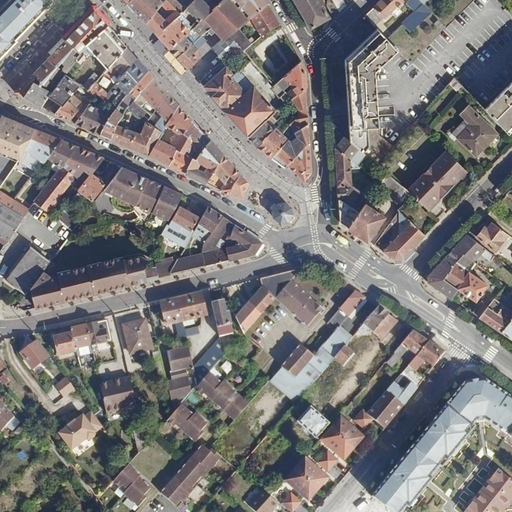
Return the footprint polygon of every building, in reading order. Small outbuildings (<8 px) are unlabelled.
[(0,57),(15,43),(12,40),(51,2),(49,0),(1,0),(0,1),(0,57)] [(128,0),(126,1),(145,22),(162,4),(158,0),(128,0)] [(145,22),(157,36),(176,17),(185,8),(194,0),(178,0),(177,2),(174,0),(165,0),(166,0),(162,4),(145,22)] [(202,19),(211,10),(202,0),(194,0),(185,8),(196,20),(190,26),(192,28),(196,24),(202,19)] [(247,21),(267,4),(264,0),(221,0),(211,10),(202,19),(210,28),(213,30),(228,36),(236,29),(247,21)] [(293,0),(310,28),(328,17),(320,4),(322,3),(320,0),(293,0)] [(338,12),(331,0),(326,0),(326,6),(333,18),(338,12)] [(342,0),(331,0),(338,12),(346,5),(342,0)] [(402,0),(381,0),(373,8),(383,17),(384,18),(403,0),(402,0)] [(410,0),(409,2),(417,10),(423,4),(424,3),(420,0),(410,0)] [(262,35),(278,22),(267,4),(247,21),(249,23),(251,21),(262,35)] [(417,10),(402,24),(410,32),(431,13),(423,4),(417,10)] [(88,42),(111,20),(96,7),(89,15),(75,29),(71,34),(65,40),(62,37),(48,51),(51,54),(49,57),(47,58),(65,74),(66,73),(79,54),(73,46),(79,40),(83,45),(88,42)] [(383,17),(373,8),(364,16),(374,25),(383,17)] [(73,26),(75,29),(89,15),(86,13),(73,26)] [(157,36),(169,50),(188,31),(176,17),(157,36)] [(202,19),(196,24),(204,33),(210,28),(202,19)] [(88,42),(109,65),(132,45),(111,20),(88,42)] [(377,29),(380,32),(386,38),(392,33),(382,23),(376,28),(377,29)] [(213,30),(210,28),(204,33),(196,40),(176,58),(188,70),(200,60),(194,52),(199,49),(198,47),(204,43),(202,41),(207,37),(206,36),(213,30)] [(228,36),(238,47),(243,52),(250,45),(236,29),(228,36)] [(169,50),(176,58),(196,40),(188,31),(169,50)] [(352,145),(357,149),(377,166),(393,149),(378,135),(376,112),(376,103),(374,74),(398,51),(386,38),(380,32),(363,47),(347,62),(350,104),(350,114),(352,145)] [(238,47),(228,36),(212,48),(223,60),(227,57),(238,47)] [(116,71),(121,75),(141,56),(132,45),(109,65),(103,72),(109,77),(116,71)] [(227,57),(239,70),(251,61),(243,52),(238,47),(227,57)] [(106,94),(103,98),(109,101),(117,106),(118,105),(153,68),(141,56),(121,75),(106,94)] [(65,74),(47,58),(32,73),(36,76),(23,97),(41,106),(47,97),(51,92),(52,93),(65,74)] [(305,72),(301,61),(277,84),(280,88),(289,79),(293,83),(283,92),(279,97),(284,103),(289,97),(295,93),(306,88),(305,72)] [(127,107),(133,99),(158,75),(153,68),(118,105),(125,110),(127,107)] [(274,112),(239,72),(231,79),(228,76),(230,75),(231,72),(227,69),(225,69),(204,87),(228,114),(248,135),(264,121),(274,112)] [(36,76),(32,73),(14,92),(23,97),(36,76)] [(47,97),(61,105),(71,93),(75,89),(78,84),(66,73),(65,74),(52,93),(51,92),(47,97)] [(150,115),(154,109),(171,88),(158,75),(133,99),(145,110),(150,115)] [(511,81),(484,110),(506,133),(511,126),(511,81)] [(96,93),(101,96),(103,98),(106,94),(94,83),(91,87),(96,92),(96,93)] [(78,84),(75,89),(84,95),(88,90),(78,84)] [(280,88),(277,84),(274,86),(271,89),(279,97),(283,92),(280,88)] [(95,95),(96,93),(96,92),(91,87),(88,90),(95,95)] [(162,116),(154,127),(162,132),(166,125),(182,103),(171,88),(154,109),(162,116)] [(295,93),(289,97),(298,117),(294,119),(289,125),(298,134),(308,124),(306,88),(295,93)] [(54,114),(74,123),(85,108),(71,93),(61,105),(54,114)] [(74,123),(87,130),(99,110),(102,111),(106,105),(103,104),(105,102),(107,103),(109,101),(103,98),(101,96),(94,107),(88,104),(85,108),(74,123)] [(140,119),(145,110),(133,99),(127,107),(140,119)] [(149,155),(168,164),(177,147),(181,151),(189,136),(184,134),(195,118),(182,103),(166,125),(177,131),(169,145),(158,139),(149,155)] [(98,135),(110,139),(115,127),(125,110),(118,105),(117,106),(111,116),(98,135)] [(497,135),(467,105),(459,113),(465,118),(451,133),(476,157),(497,135)] [(280,106),(276,110),(280,114),(284,110),(281,107),(280,106)] [(87,130),(98,135),(111,116),(102,111),(99,110),(87,130)] [(22,124),(0,114),(0,149),(19,157),(23,151),(33,133),(20,127),(22,124)] [(189,136),(181,151),(194,159),(215,137),(195,118),(184,134),(189,136)] [(247,137),(256,147),(274,131),(264,121),(248,135),(247,137)] [(129,147),(149,155),(158,139),(162,132),(154,127),(145,122),(138,132),(133,130),(129,147)] [(285,168),(288,165),(309,142),(308,124),(298,134),(303,139),(297,145),(291,140),(272,159),(285,168)] [(110,139),(129,147),(133,130),(115,127),(110,139)] [(35,129),(33,133),(23,151),(41,163),(45,157),(60,139),(35,129)] [(256,147),(265,153),(282,133),(276,129),(274,131),(256,147)] [(265,153),(272,159),(291,140),(282,133),(265,153)] [(184,172),(205,183),(230,153),(215,137),(194,159),(184,172)] [(344,138),(335,149),(349,160),(357,149),(352,145),(348,141),(344,138)] [(75,147),(60,139),(45,157),(60,166),(75,147)] [(309,142),(288,165),(304,181),(311,172),(309,142)] [(103,158),(75,147),(60,166),(33,200),(47,211),(75,176),(77,177),(83,170),(90,175),(90,174),(93,170),(102,160),(103,158)] [(168,164),(184,172),(194,159),(181,151),(177,147),(168,164)] [(334,148),(337,186),(352,185),(351,168),(359,168),(349,160),(335,149),(334,148)] [(414,185),(407,191),(411,195),(429,211),(434,205),(447,191),(466,172),(445,151),(414,185)] [(230,153),(205,183),(210,185),(217,174),(225,181),(219,190),(229,195),(241,196),(253,183),(230,153)] [(108,163),(102,160),(93,170),(99,174),(108,163)] [(127,171),(120,168),(102,191),(109,195),(168,222),(181,195),(127,171)] [(104,184),(90,174),(90,175),(56,218),(71,231),(75,227),(78,223),(67,214),(82,195),(91,202),(104,184)] [(386,174),(374,191),(384,193),(400,207),(411,195),(407,191),(386,174)] [(337,186),(338,199),(349,207),(358,195),(367,202),(370,198),(352,185),(337,186)] [(0,193),(0,204),(5,207),(11,200),(0,193)] [(339,223),(348,229),(359,213),(349,207),(338,199),(339,223)] [(26,210),(11,200),(5,207),(20,217),(26,210)] [(277,204),(272,211),(274,219),(281,222),(288,221),(292,214),(290,208),(285,203),(277,204)] [(0,204),(0,240),(4,243),(20,217),(5,207),(0,204)] [(359,213),(348,229),(367,241),(383,217),(365,204),(359,213)] [(197,217),(179,207),(169,226),(179,231),(183,225),(191,229),(197,217)] [(221,217),(206,207),(198,222),(206,227),(198,239),(204,242),(221,217)] [(372,245),(382,251),(398,235),(398,212),(372,245)] [(398,235),(382,251),(394,260),(402,260),(424,237),(398,212),(398,235)] [(227,220),(221,217),(204,242),(210,245),(227,220)] [(470,231),(466,236),(475,243),(478,240),(494,252),(507,235),(492,223),(486,230),(484,228),(477,237),(470,231)] [(262,243),(234,225),(227,234),(226,233),(218,245),(233,246),(219,249),(218,248),(202,251),(201,253),(204,266),(254,254),(262,243)] [(453,249),(470,261),(471,262),(479,254),(489,262),(493,257),(475,243),(466,236),(459,242),(453,249)] [(29,247),(5,281),(25,295),(29,289),(37,278),(49,262),(29,247)] [(457,291),(469,273),(464,271),(454,263),(456,261),(465,268),(470,261),(453,249),(440,262),(426,276),(427,283),(430,285),(451,300),(457,291)] [(170,275),(204,266),(201,253),(178,258),(177,261),(169,273),(170,275)] [(33,307),(74,298),(87,277),(114,270),(148,260),(135,254),(37,278),(29,289),(33,307)] [(118,287),(159,278),(157,265),(144,268),(148,260),(114,270),(118,287)] [(159,278),(170,275),(169,273),(177,261),(157,265),(159,278)] [(74,298),(118,287),(114,270),(87,277),(74,298)] [(286,281),(295,271),(253,281),(256,288),(239,304),(240,308),(232,312),(243,333),(270,300),(286,281)] [(486,285),(469,273),(457,291),(474,303),(486,285)] [(317,308),(286,281),(270,300),(302,327),(315,312),(314,311),(317,308)] [(295,347),(266,381),(291,402),(315,375),(325,363),(335,351),(347,338),(335,328),(343,319),(346,321),(364,301),(350,292),(323,322),(334,332),(309,359),(295,347)] [(201,293),(160,303),(166,324),(206,314),(201,293)] [(222,301),(211,304),(219,337),(233,334),(228,314),(225,314),(222,301)] [(472,314),(478,318),(485,310),(480,305),(472,314)] [(478,318),(500,333),(511,319),(511,315),(502,306),(494,315),(492,313),(494,308),(490,305),(485,310),(478,318)] [(388,315),(377,307),(357,331),(360,334),(366,328),(372,333),(376,329),(388,315)] [(388,315),(376,329),(379,331),(381,328),(386,332),(397,321),(388,315)] [(511,319),(500,333),(511,341),(511,340),(511,319)] [(128,353),(152,348),(156,363),(161,362),(155,336),(149,337),(144,320),(122,326),(128,353)] [(102,323),(82,328),(86,348),(107,343),(102,323)] [(197,326),(184,330),(186,337),(199,334),(197,326)] [(86,348),(82,328),(65,332),(67,337),(70,351),(86,348)] [(424,342),(408,331),(381,362),(386,366),(402,348),(412,356),(424,342)] [(347,338),(335,351),(346,360),(359,345),(348,336),(347,338)] [(70,351),(67,337),(50,341),(54,358),(71,354),(70,351)] [(219,338),(193,366),(198,384),(207,374),(224,354),(219,338)] [(35,340),(19,352),(31,369),(46,356),(35,340)] [(440,353),(424,342),(412,356),(403,366),(410,371),(418,361),(427,368),(440,353)] [(198,384),(193,366),(189,348),(170,352),(174,367),(176,366),(178,377),(166,380),(170,397),(184,394),(184,397),(191,390),(198,384)] [(226,360),(221,368),(228,373),(234,365),(226,360)] [(127,374),(98,381),(105,409),(134,402),(127,374)] [(198,384),(191,390),(199,397),(201,395),(206,398),(219,383),(211,376),(208,379),(207,374),(198,384)] [(65,376),(53,385),(62,396),(74,387),(65,376)] [(466,381),(371,495),(393,511),(400,511),(407,504),(414,496),(416,498),(425,487),(422,484),(442,458),(444,460),(470,432),(467,430),(476,419),(480,419),(484,419),(500,430),(503,427),(511,434),(511,439),(511,399),(485,381),(476,381),(466,381)] [(385,391),(402,405),(416,387),(408,381),(401,391),(391,384),(385,391)] [(223,387),(219,383),(206,398),(221,411),(236,394),(225,385),(223,387)] [(372,418),(384,428),(402,405),(385,391),(366,413),(372,418)] [(334,417),(309,395),(293,412),(300,418),(302,416),(320,432),(334,417)] [(241,399),(226,416),(232,420),(246,403),(241,399)] [(174,427),(177,424),(180,428),(190,416),(182,409),(179,411),(178,406),(173,411),(166,420),(174,427)] [(366,413),(360,409),(352,418),(363,428),(372,418),(366,413)] [(0,432),(9,423),(0,415),(0,432)] [(338,415),(328,427),(352,448),(362,437),(338,415)] [(190,416),(180,428),(194,443),(202,433),(200,431),(205,424),(197,417),(194,419),(190,416)] [(70,422),(61,430),(62,432),(56,438),(69,454),(93,435),(80,418),(72,424),(70,422)] [(141,427),(133,430),(138,452),(145,444),(141,427)] [(352,448),(328,427),(318,438),(342,459),(352,448)] [(193,461),(207,473),(219,458),(210,449),(208,452),(201,446),(193,455),(197,457),(193,461)] [(322,450),(317,456),(328,465),(333,459),(322,450)] [(301,456),(291,467),(316,488),(326,476),(301,456)] [(328,465),(317,456),(312,462),(323,471),(328,465)] [(187,462),(180,471),(193,482),(198,478),(200,480),(207,473),(193,461),(190,464),(187,462)] [(316,488),(291,467),(281,479),(306,500),(316,488)] [(122,491),(131,482),(135,477),(128,470),(125,473),(121,469),(109,484),(115,490),(118,487),(122,491)] [(461,511),(499,511),(511,497),(511,481),(494,470),(461,511)] [(176,481),(172,485),(185,497),(192,489),(189,487),(193,482),(180,471),(173,479),(176,481)] [(134,485),(131,482),(122,491),(119,495),(133,508),(142,498),(139,496),(145,489),(137,482),(134,485)] [(185,497),(172,485),(169,488),(167,486),(159,494),(173,506),(178,501),(180,503),(185,497)] [(254,511),(268,494),(260,487),(246,504),(254,511)] [(286,491),(276,501),(288,511),(298,501),(286,491)] [(268,494),(254,511),(255,511),(267,511),(276,501),(268,494)]
